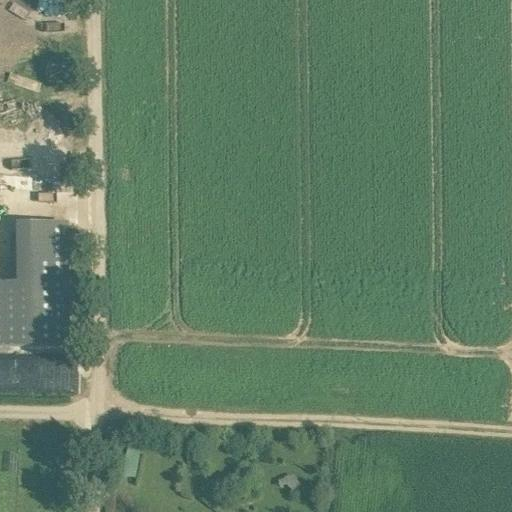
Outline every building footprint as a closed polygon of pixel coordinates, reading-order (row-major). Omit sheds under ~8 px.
[(0,348),(68,348),(66,226),(27,227),(28,285),(18,286),(0,285),(0,348)] [(17,227),(18,286),(28,285),(27,227),(17,227)] [(147,374),(148,396),(191,394),(190,372),(147,374)] [(263,399),(264,375),(213,373),(212,398),(263,399)] [(139,479),(140,452),(126,451),(125,478),(139,479)]
